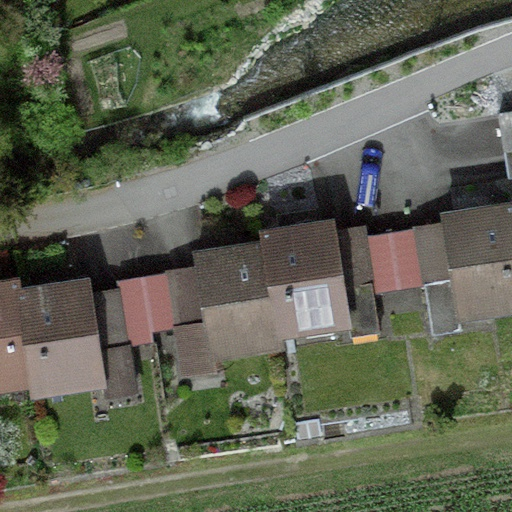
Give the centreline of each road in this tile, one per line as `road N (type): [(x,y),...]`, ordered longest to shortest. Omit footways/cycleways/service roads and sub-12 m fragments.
road 1 (residential): [(0,198),(158,167),(433,68),(511,48)]
road 2 (track): [(511,440),(31,511)]
